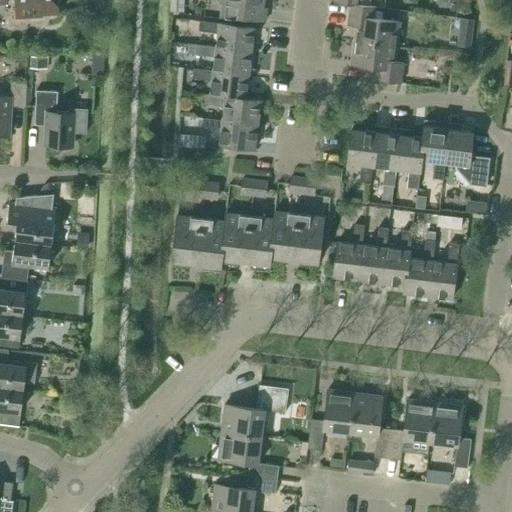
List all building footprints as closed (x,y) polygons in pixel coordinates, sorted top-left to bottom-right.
[(0,0),(0,3),(6,3),(6,0),(15,0),(17,18),(42,16),(42,13),(58,12),(57,0),(0,0)] [(185,12),(186,0),(172,0),(171,11),(185,12)] [(243,21),(244,18),(266,21),(267,8),(264,8),(264,0),(220,0),(220,3),(222,3),(220,18),(243,21)] [(358,25),(356,41),(396,45),(398,21),(374,17),(376,6),(361,4),(349,3),(346,23),(358,25)] [(252,52),(255,27),(200,21),(199,30),(218,32),(216,47),(252,52)] [(376,79),(402,83),(404,62),(394,61),(396,45),(356,41),(353,64),(377,67),(376,79)] [(216,47),(190,44),(189,53),(215,56),(214,71),(213,71),(249,76),(252,52),(216,47)] [(105,53),(93,52),(92,74),(104,75),(105,53)] [(30,68),(49,68),(49,56),(31,55),(30,68)] [(246,99),(249,76),(213,71),(214,71),(194,69),(193,78),(212,80),(210,95),(210,96),(226,98),(226,97),(246,99)] [(0,95),(0,134),(9,135),(11,106),(26,106),(26,104),(27,86),(27,81),(11,81),(11,96),(0,95)] [(46,145),(72,147),(73,133),(87,133),(88,109),(74,108),(74,112),(57,111),(58,101),(58,92),(36,90),(36,100),(34,124),(47,125),(46,145)] [(246,99),(226,97),(226,98),(210,96),(210,95),(206,94),(205,104),(224,106),(222,121),(258,125),(261,100),(246,99)] [(258,125),(222,121),(203,118),(202,127),(221,130),(219,145),(255,149),(258,125)] [(421,159),(422,159),(435,161),(433,178),(443,179),(446,162),(445,162),(449,128),(448,128),(434,127),(435,121),(425,119),(425,122),(423,137),(424,137),(421,159)] [(372,165),(376,131),(375,131),(361,129),(362,123),(352,122),(348,162),(362,164),(360,181),(371,182),(373,165),(372,165)] [(445,162),(446,162),(459,164),(458,169),(468,180),(470,184),(486,186),(491,145),(472,143),(473,131),(458,129),(459,123),(449,122),(448,128),(449,128),(445,162)] [(372,165),(373,165),(386,167),(384,183),(394,185),(396,168),(400,134),(399,134),(385,133),(386,127),(376,125),(375,131),(376,131),(372,165)] [(396,168),(410,169),(408,186),(418,188),(422,159),(421,159),(424,137),(423,137),(409,135),(410,129),(400,128),(399,134),(400,134),(396,168)] [(179,133),(178,145),(179,145),(205,147),(206,136),(179,133)] [(290,192),(302,193),(304,177),(292,176),(292,179),(290,192)] [(304,177),(302,193),(314,195),(316,179),(304,177)] [(242,194),(253,195),(255,179),(243,178),(242,194)] [(255,179),(253,195),(265,197),(267,181),(255,179)] [(193,196),(205,197),(207,181),(195,180),(193,192),(193,196)] [(207,181),(205,197),(216,199),(218,183),(207,181)] [(16,202),(11,202),(10,203),(7,227),(16,229),(15,239),(31,241),(52,244),(56,207),(53,207),(55,193),(17,197),(16,202)] [(425,208),(427,196),(418,195),(416,207),(425,208)] [(270,257),(294,259),(299,213),(288,212),(275,210),(274,218),(270,257)] [(221,259),(222,259),(245,261),(251,215),(226,212),(225,220),(226,220),(221,259)] [(299,213),(294,259),(318,263),(324,216),(299,213)] [(196,266),(202,217),(178,214),(172,263),(173,263),(173,261),(190,263),(189,269),(190,269),(191,265),(196,266)] [(270,265),(270,257),(274,218),(251,215),(245,261),(270,265)] [(220,272),(222,259),(221,259),(226,220),(225,220),(202,217),(196,266),(202,267),(203,264),(220,267),(219,272),(220,272)] [(334,277),(358,279),(362,244),(363,244),(365,225),(355,223),(355,225),(348,224),(347,233),(354,233),(353,243),(338,241),(334,277)] [(358,279),(382,283),(386,247),(387,247),(389,228),(379,227),(377,246),(363,244),(362,244),(358,279)] [(382,283),(405,285),(409,257),(410,257),(413,231),(403,229),(400,249),(387,247),(386,247),(382,283)] [(81,232),(80,247),(92,248),(93,233),(81,232)] [(52,244),(31,241),(15,239),(13,251),(4,249),(2,275),(8,276),(27,278),(29,265),(31,265),(49,267),(52,244)] [(404,293),(428,296),(433,260),(436,241),(426,240),(424,259),(410,257),(409,257),(405,285),(404,293)] [(433,260),(428,296),(452,299),(459,244),(450,243),(447,262),(433,260)] [(0,311),(23,315),(26,291),(7,289),(8,276),(2,275),(0,274),(0,311)] [(0,345),(19,348),(23,315),(0,311),(0,345)] [(0,385),(24,389),(24,382),(35,384),(38,362),(25,360),(24,365),(7,363),(9,349),(0,348),(0,385)] [(0,422),(19,425),(24,389),(0,385),(0,422)] [(289,388),(260,385),(257,408),(225,404),(222,431),(262,436),(265,409),(286,412),(289,388)] [(308,448),(322,450),(324,430),(351,433),(356,392),(329,389),(325,420),(312,419),(310,428),(295,440),(309,442),(308,448)] [(375,457),(388,458),(391,429),(378,427),(382,395),(356,392),(351,433),(377,437),(375,457)] [(403,440),(430,443),(435,402),(407,399),(403,430),(391,429),(388,458),(401,460),(403,440)] [(467,468),(471,438),(458,437),(462,405),(435,402),(430,443),(456,447),(454,466),(467,468)] [(250,463),(248,475),(277,479),(278,466),(258,463),(262,436),(222,431),(218,459),(250,463)] [(330,467),(343,468),(344,460),(331,458),(330,467)] [(347,472),(373,475),(375,461),(348,458),(347,472)] [(438,483),(450,484),(451,472),(439,471),(438,483)] [(212,511),(220,511),(252,511),(255,489),(275,492),(277,479),(248,475),(247,488),(215,484),(212,511)] [(0,507),(9,508),(12,482),(11,482),(0,480),(0,507)]
